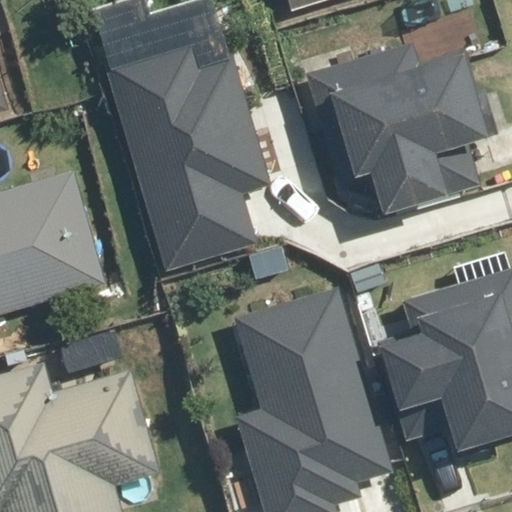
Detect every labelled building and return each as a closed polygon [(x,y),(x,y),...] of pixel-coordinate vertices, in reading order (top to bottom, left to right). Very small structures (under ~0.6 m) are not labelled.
[(271,0),(278,25),(381,0),(271,0)] [(199,37),(100,70),(158,270),(254,243),(241,200),(268,192),(229,56),(206,63),(199,37)] [(304,69),(306,78),(321,135),(332,132),(344,177),(359,172),(370,212),(443,193),(432,152),(479,140),(457,53),(412,65),(406,42),(304,69)] [(0,309),(105,278),(72,166),(0,187),(0,309)] [(511,271),(509,263),(509,264),(397,300),(405,327),(370,338),(391,406),(429,394),(450,458),(511,437),(511,271)] [(332,290),(231,318),(258,409),(231,417),(258,511),(334,511),(333,508),(358,500),(353,482),(385,473),(332,290)] [(0,368),(0,511),(117,511),(110,484),(157,471),(127,364),(47,387),(38,358),(0,368)]
